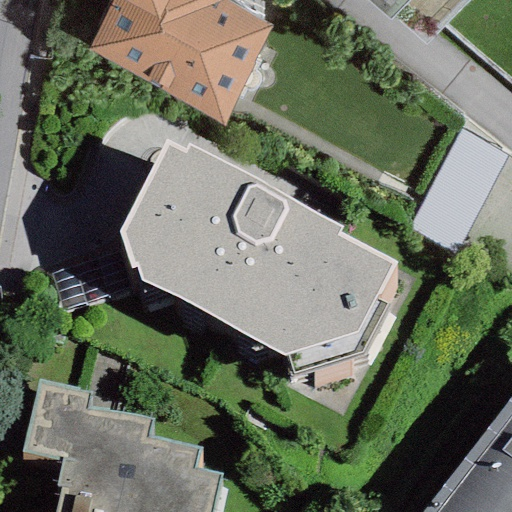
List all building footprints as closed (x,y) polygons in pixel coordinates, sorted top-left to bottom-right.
[(112,0),(85,52),(223,123),(272,27),(223,1),(223,0),(112,0)] [(511,0),(370,0),(427,46),(444,25),(511,84),(511,0)] [(341,228),(188,145),(185,150),(167,140),(118,232),(130,268),(136,267),(141,281),(287,356),(293,373),(359,352),(385,304),(373,298),(395,264),(336,234),(341,228)] [(91,392),(37,381),(22,452),(61,460),(55,487),(58,487),(53,511),(211,511),(220,472),(194,466),(198,447),(150,436),(153,420),(88,407),(91,392)] [(511,511),(511,395),(422,511),(511,511)]
